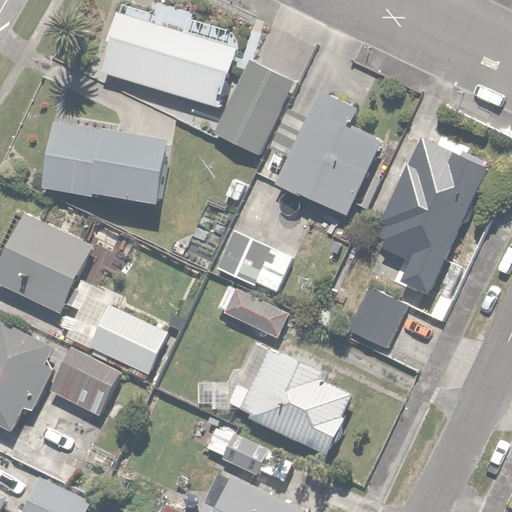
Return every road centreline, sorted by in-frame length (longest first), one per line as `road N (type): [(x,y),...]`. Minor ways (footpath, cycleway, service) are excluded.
road 1 (residential): [(427,511),(511,334)]
road 2 (residential): [(389,0),(511,57)]
